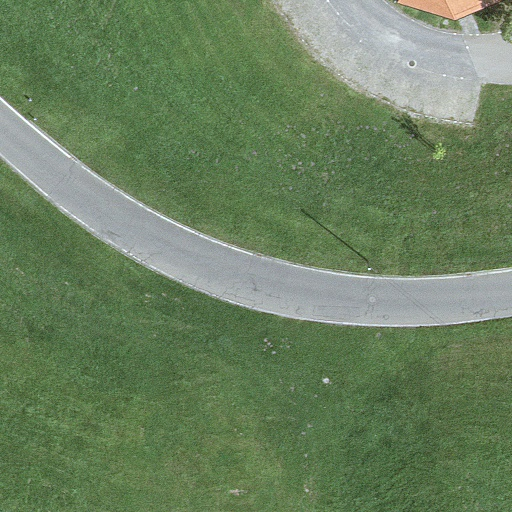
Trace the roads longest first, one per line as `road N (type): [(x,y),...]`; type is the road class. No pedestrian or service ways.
road 1 (tertiary): [(0,127),(96,210),(202,265),(316,296),(375,302),(511,293)]
road 2 (track): [(378,0),(433,42),(484,66),(511,68)]
